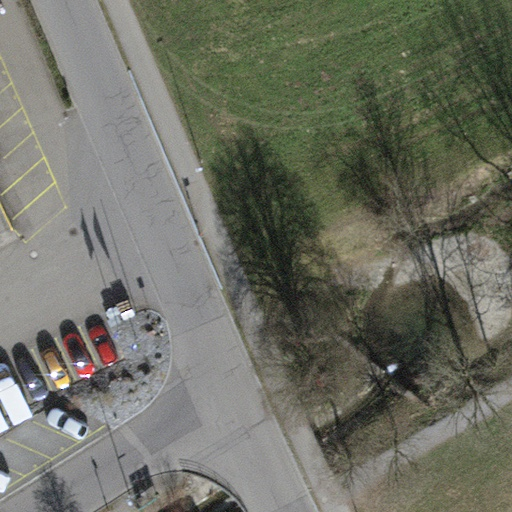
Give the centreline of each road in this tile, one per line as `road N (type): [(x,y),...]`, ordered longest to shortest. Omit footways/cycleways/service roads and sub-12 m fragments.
road 1 (residential): [(71,0),(237,395)]
road 2 (residential): [(237,395),(54,511)]
road 3 (residential): [(237,395),(297,511)]
